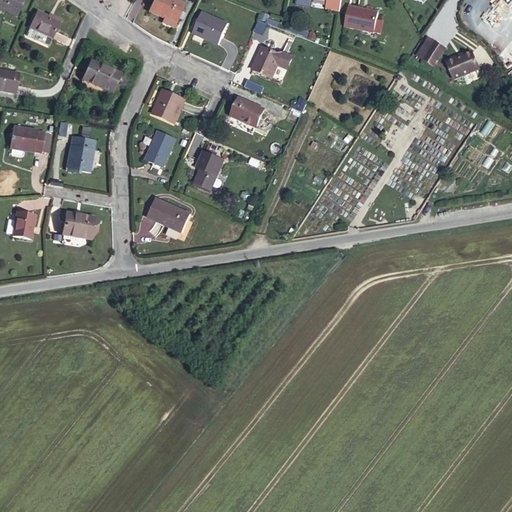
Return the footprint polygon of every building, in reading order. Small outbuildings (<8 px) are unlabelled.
[(0,0),(0,17),(8,21),(18,2),(13,0),(0,0)] [(157,19),(168,25),(178,6),(165,0),(148,0),(142,12),(157,19)] [(334,0),(319,0),(318,5),(317,12),(332,15),(334,0)] [(347,7),(344,27),(373,34),(378,12),(347,7)] [(254,31),(263,34),(267,24),(282,28),(285,19),(260,12),(254,31)] [(45,22),(41,20),(30,15),(24,30),(31,33),(45,40),(53,23),(46,20),(45,22)] [(221,27),(196,15),(186,37),(211,49),(221,27)] [(166,30),(168,25),(157,19),(155,25),(166,30)] [(31,33),(24,30),(21,37),(28,40),(31,33)] [(42,46),(45,40),(31,33),(28,40),(42,46)] [(432,49),(422,42),(416,52),(425,59),(432,49)] [(266,81),(276,59),(257,51),(247,74),(266,81)] [(425,59),(416,52),(410,60),(420,67),(421,66),(423,63),(425,59)] [(439,82),(466,71),(460,54),(449,58),(432,65),(435,71),(437,76),(439,82)] [(432,65),(449,58),(448,56),(431,62),(432,65)] [(421,66),(437,76),(435,71),(423,63),(421,66)] [(112,77),(82,64),(74,82),(104,95),(112,77)] [(0,97),(5,98),(6,89),(9,78),(0,75),(0,97)] [(247,81),(245,86),(260,92),(262,87),(247,81)] [(167,126),(178,103),(155,93),(145,116),(167,126)] [(249,133),(258,114),(233,102),(224,121),(249,133)] [(0,147),(0,152),(23,157),(31,158),(36,137),(3,130),(0,147)] [(155,172),(167,143),(150,136),(138,163),(155,172)] [(63,141),(57,173),(80,177),(86,146),(63,141)] [(216,164),(195,155),(188,171),(191,172),(185,188),(202,196),(216,164)] [(141,223),(152,228),(175,239),(183,220),(149,204),(141,223)] [(21,243),(26,218),(7,214),(2,240),(21,243)] [(86,221),(58,217),(54,239),(83,244),(86,221)]
